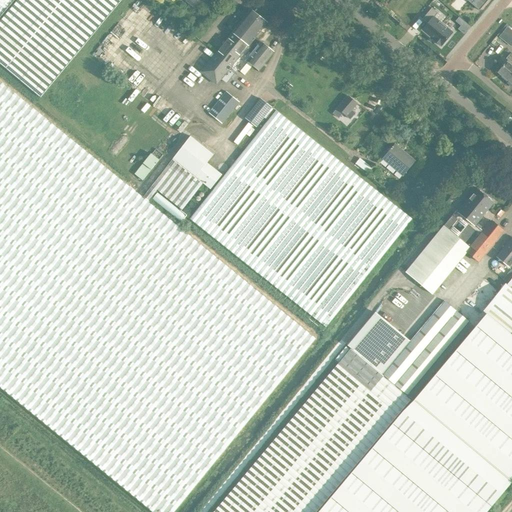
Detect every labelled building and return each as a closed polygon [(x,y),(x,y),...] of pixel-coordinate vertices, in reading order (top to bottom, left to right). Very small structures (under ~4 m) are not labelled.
[(17,0),(0,21),(0,63),(40,97),(120,0),(17,0)] [(0,0),(0,19),(15,0),(0,0)] [(187,0),(187,1),(196,8),(202,0),(187,0)] [(466,0),(479,11),(488,0),(466,0)] [(432,8),(422,19),(428,24),(423,30),(434,39),(433,40),(441,46),(452,33),(434,17),(438,13),(432,8)] [(248,46),(267,22),(266,22),(266,19),(263,17),(261,18),(251,10),(232,33),(233,33),(248,46)] [(511,27),(508,25),(500,35),(511,45),(511,27)] [(232,65),(248,46),(233,33),(201,72),(217,84),(221,79),(226,83),(238,69),(232,65)] [(258,71),(274,52),(263,43),(248,62),(240,71),(244,75),(252,66),(258,71)] [(508,81),(511,76),(511,56),(510,55),(507,59),(508,60),(498,73),(508,81)] [(0,387),(153,511),(175,511),(317,339),(149,201),(143,197),(0,79),(0,387)] [(222,123),(239,102),(226,92),(209,113),(222,123)] [(348,96),(333,113),(338,118),(343,112),(350,119),(355,114),(351,111),(357,104),(348,96)] [(261,99),(245,118),(256,127),(272,108),(261,99)] [(267,115),(270,117),(276,109),(273,106),(267,115)] [(276,110),(229,170),(190,219),(326,328),(412,219),(276,110)] [(148,191),(143,197),(149,201),(154,195),(157,191),(182,211),(203,184),(210,189),(221,175),(206,163),(213,155),(191,136),(152,186),(148,191)] [(403,176),(415,161),(395,144),(393,147),(392,147),(390,149),(391,149),(383,159),(403,176)] [(157,148),(153,152),(160,158),(164,153),(157,148)] [(152,153),(135,174),(143,180),(160,159),(152,153)] [(373,167),(360,158),(356,164),(369,173),(373,167)] [(427,158),(413,176),(419,181),(415,186),(421,191),(438,170),(435,168),(437,166),(427,158)] [(477,188),(459,211),(476,224),(494,202),(477,188)] [(457,209),(406,272),(432,294),(466,252),(478,262),(504,231),(491,221),(483,230),(476,224),(459,211),(457,209)] [(511,237),(496,257),(509,267),(511,263),(511,237)] [(511,279),(507,285),(506,284),(499,292),(483,311),(511,334),(511,279)] [(377,313),(349,347),(351,349),(406,395),(468,321),(444,301),(410,341),(377,313)] [(483,511),(511,479),(511,334),(483,311),(482,312),(486,314),(413,401),(319,511),(483,511)] [(338,364),(213,511),(315,511),(411,399),(406,395),(351,349),(338,364)]
